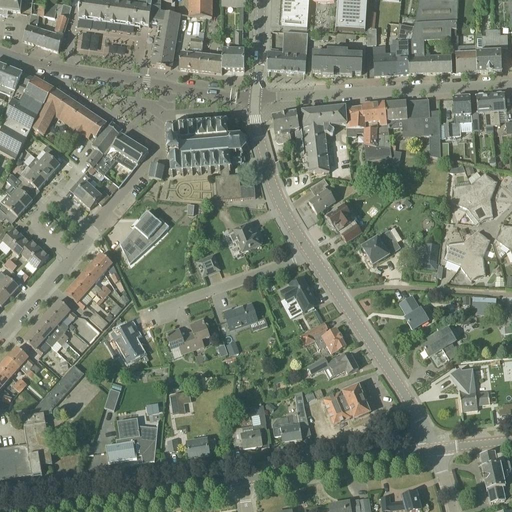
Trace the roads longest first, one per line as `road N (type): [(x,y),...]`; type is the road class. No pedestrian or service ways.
road 1 (residential): [(255,99),(68,71),(0,52)]
road 2 (residential): [(255,99),(511,82)]
road 3 (secondary): [(48,511),(241,482)]
road 4 (secondary): [(241,482),(432,452)]
road 5 (residential): [(140,317),(309,257)]
road 6 (tertiary): [(432,452),(404,393),(340,299)]
road 7 (residential): [(511,295),(383,287),(340,299)]
road 8 (tertiary): [(309,257),(268,170),(255,99)]
road 9 (residential): [(70,259),(34,217),(57,199),(93,228)]
